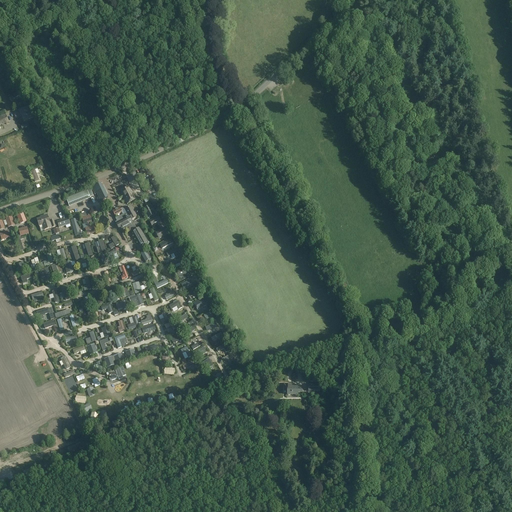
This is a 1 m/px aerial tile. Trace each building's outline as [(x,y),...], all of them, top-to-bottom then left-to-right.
[(29,106),(18,110),(19,112),(18,112),(17,108),(13,110),(16,118),(21,116),(24,122),(34,118),(29,106)] [(0,125),(9,122),(6,114),(0,116),(0,125)] [(92,188),(95,194),(96,193),(98,197),(97,198),(99,202),(108,198),(101,183),(92,188)] [(136,199),(129,186),(120,191),(127,204),(136,199)] [(87,191),(66,199),(69,207),(91,199),(87,191)] [(149,206),(143,209),(148,218),(154,215),(153,212),(155,211),(153,207),(151,209),(149,206)] [(122,212),(120,207),(113,211),(115,216),(122,212)] [(123,214),(123,215),(117,218),(119,221),(116,223),(119,230),(128,225),(129,228),(131,232),(136,229),(134,225),(133,226),(132,224),(133,223),(131,221),(138,218),(135,212),(134,213),(131,207),(125,210),(126,213),(125,214),(125,213),(123,214)] [(17,216),(20,224),(26,222),(23,214),(17,216)] [(43,218),(37,220),(39,226),(43,225),(43,227),(44,230),(55,226),(54,223),(53,220),(49,222),(48,219),(47,215),(42,217),(43,218)] [(84,225),(92,222),(90,216),(82,219),(84,225)] [(158,216),(148,221),(151,227),(161,222),(158,216)] [(15,225),(12,217),(6,219),(8,228),(15,225)] [(68,218),(64,219),(57,222),(59,228),(70,225),(68,218)] [(87,235),(95,232),(93,226),(85,229),(87,235)] [(27,227),(18,230),(20,236),(29,234),(27,227)] [(159,239),(168,234),(164,227),(155,232),(159,239)] [(140,228),(132,232),(140,246),(145,244),(146,246),(149,244),(140,228)] [(8,231),(0,233),(0,236),(1,240),(10,238),(8,231)] [(113,243),(108,246),(111,250),(115,247),(116,247),(120,244),(115,236),(111,239),(113,243)] [(173,242),(171,239),(160,245),(162,248),(173,242)] [(96,248),(98,253),(102,252),(106,251),(102,240),(98,241),(98,242),(100,247),(96,248)] [(89,243),(84,245),(88,257),(93,255),(89,243)] [(76,246),(71,247),(73,253),(76,260),(80,259),(76,246)] [(113,256),(117,254),(115,250),(108,254),(112,262),(115,261),(113,256)] [(175,258),(178,257),(175,250),(167,254),(168,257),(174,255),(175,258)] [(150,260),(145,251),(141,253),(146,262),(150,260)] [(51,254),(46,255),(48,261),(43,262),(45,266),(53,264),(51,254)] [(182,263),(180,259),(171,264),(173,267),(182,263)] [(77,262),(78,265),(80,272),(83,271),(82,264),(86,264),(85,260),(77,262)] [(21,269),(16,271),(18,275),(27,271),(24,262),(19,264),(21,269)] [(71,262),(64,263),(67,273),(73,272),(72,266),(71,262)] [(134,266),(137,272),(132,274),(133,277),(141,273),(137,265),(134,266)] [(121,268),(120,268),(122,273),(123,275),(123,276),(123,277),(122,278),(123,280),(125,280),(128,278),(124,267),(121,268)] [(48,269),(40,271),(42,278),(47,277),(47,279),(48,279),(49,281),(52,280),(51,275),(50,275),(48,269)] [(155,285),(157,289),(168,284),(166,280),(155,285)] [(138,283),(133,284),(135,293),(141,292),(138,283)] [(155,302),(160,300),(155,288),(150,290),(155,302)] [(188,295),(190,298),(201,291),(199,288),(188,295)] [(42,292),(31,296),(33,301),(38,299),(44,297),(42,292)] [(165,297),(167,300),(176,295),(174,292),(165,297)] [(139,295),(129,299),(131,302),(136,300),(139,306),(143,305),(139,295)] [(207,305),(203,299),(194,304),(198,310),(207,305)] [(117,307),(123,305),(124,310),(127,309),(125,301),(116,304),(117,307)] [(174,304),(170,306),(172,310),(177,307),(179,310),(182,308),(179,301),(177,302),(176,303),(175,302),(173,303),(174,304)] [(113,312),(112,308),(110,304),(102,307),(103,311),(108,309),(109,313),(113,312)] [(96,309),(87,312),(88,316),(94,314),(95,318),(99,317),(96,309)] [(70,310),(55,315),(57,319),(71,314),(70,310)] [(160,321),(162,324),(165,322),(169,320),(165,313),(162,315),(164,319),(160,321)] [(146,320),(141,322),(142,326),(153,322),(152,318),(151,315),(146,317),(147,319),(146,319),(146,320)] [(164,326),(166,329),(171,327),(173,331),(177,329),(173,322),(164,326)] [(155,330),(154,325),(142,329),(144,334),(155,330)] [(194,326),(185,331),(187,334),(196,329),(194,326)] [(214,342),(223,336),(222,333),(212,338),(214,342)] [(179,334),(171,338),(174,344),(182,340),(179,334)] [(124,335),(115,338),(117,346),(118,349),(122,347),(126,346),(125,343),(127,342),(126,339),(124,335)] [(107,340),(100,342),(103,352),(107,351),(105,345),(109,343),(107,340)] [(194,350),(203,345),(201,342),(192,347),(194,350)] [(87,347),(90,355),(98,353),(95,344),(87,347)] [(157,350),(155,344),(151,345),(154,353),(163,349),(162,347),(157,350)] [(227,344),(217,349),(219,352),(224,349),(226,353),(230,351),(228,347),(227,344)] [(199,357),(207,353),(204,348),(196,352),(199,357)] [(125,352),(128,360),(136,358),(133,350),(125,352)] [(113,356),(116,364),(124,362),(121,353),(113,356)] [(234,353),(221,359),(224,364),(230,361),(230,360),(236,357),(234,353)] [(166,355),(162,357),(162,361),(165,364),(171,361),(171,359),(169,359),(169,358),(166,355)] [(104,359),(107,368),(115,365),(112,356),(104,359)] [(61,359),(66,370),(71,368),(66,357),(61,359)] [(202,363),(206,370),(213,366),(211,363),(212,362),(211,360),(210,361),(209,359),(208,358),(206,359),(207,360),(202,363)] [(185,370),(195,364),(193,360),(183,366),(185,370)] [(126,376),(123,368),(108,373),(111,381),(126,376)] [(172,387),(174,385),(168,379),(165,382),(172,387)] [(285,385),(285,389),(287,389),(287,395),(298,395),(298,392),(298,390),(302,390),(302,388),(298,388),(291,388),(292,385),(285,385)] [(217,405),(208,409),(210,414),(219,411),(217,405)] [(67,449),(71,459),(71,460),(90,453),(90,452),(86,442),(67,449)]
